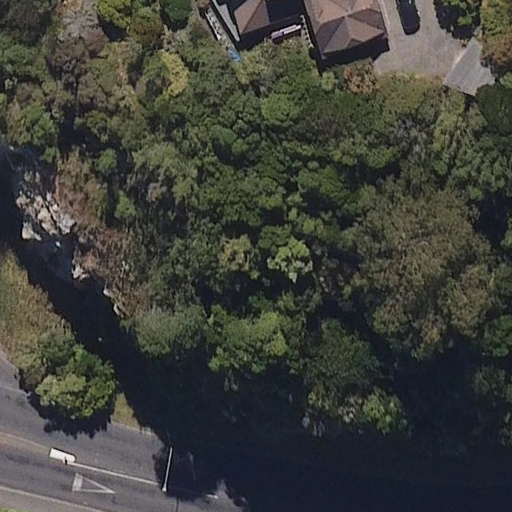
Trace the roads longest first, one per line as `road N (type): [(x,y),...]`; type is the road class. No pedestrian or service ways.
road 1 (tertiary): [(306,511),(136,469)]
road 2 (tertiary): [(0,382),(136,469)]
road 3 (tertiary): [(136,469),(0,436)]
